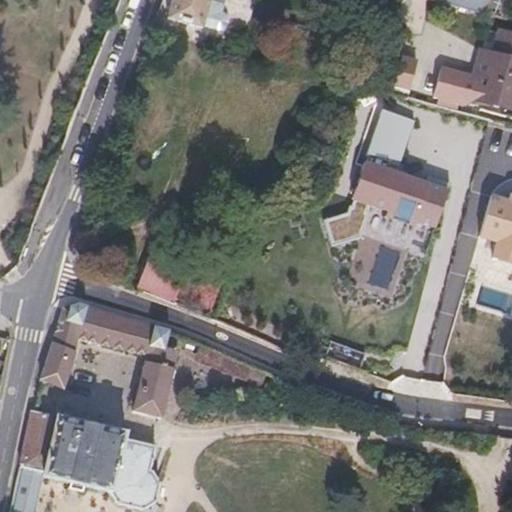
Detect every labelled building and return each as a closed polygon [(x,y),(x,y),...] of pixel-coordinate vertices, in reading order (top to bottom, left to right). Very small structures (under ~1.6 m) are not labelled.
[(172,0),(166,19),(197,29),(197,28),(206,0),(172,0)] [(223,0),(206,0),(197,28),(213,33),(214,33),(215,33),(216,33),(217,33),(218,33),(219,32),(220,32),(221,31),(222,30),(223,29),(224,28),(225,26),(225,25),(225,24),(225,22),(225,21),(225,20),(224,19),(224,18),(223,17),(221,15),(219,13),(223,0)] [(490,0),(444,0),(486,12),(490,0)] [(511,0),(490,0),(486,12),(511,18),(511,0)] [(489,62),(478,59),(466,100),(511,113),(511,38),(497,34),(489,62)] [(183,309),(194,272),(147,258),(136,295),(183,309)] [(81,302),(61,309),(40,381),(65,388),(76,365),(84,339),(151,357),(136,414),(164,421),(183,353),(169,349),(169,331),(168,328),(81,302)] [(204,346),(199,362),(255,384),(260,370),(204,346)] [(128,434),(31,410),(18,468),(42,473),(41,478),(109,497),(119,511),(125,511),(150,511),(158,507),(163,487),(156,476),(150,474),(157,448),(127,441),(128,434)] [(42,473),(18,468),(8,511),(32,511),(34,507),(41,478),(42,473)]
